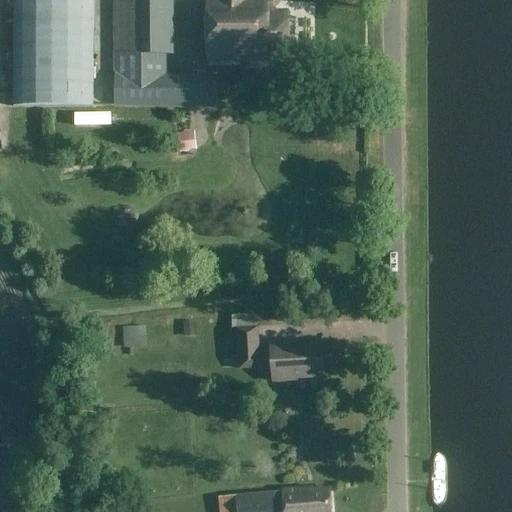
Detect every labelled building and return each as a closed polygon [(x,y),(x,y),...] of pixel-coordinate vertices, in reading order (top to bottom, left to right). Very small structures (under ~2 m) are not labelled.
[(92,108),(92,0),(12,0),(12,107),(92,108)] [(116,55),(116,107),(210,108),(210,75),(166,75),(166,55),(166,2),(165,0),(115,0),(116,2),(116,55)] [(207,0),(208,60),(286,59),(286,14),(268,14),(266,0),(207,0)] [(146,347),(145,326),(125,327),(126,348),(146,347)] [(258,328),(235,329),(238,371),(260,370),(258,328)] [(324,377),(322,345),(299,346),(298,344),(269,346),(272,383),(296,382),(296,379),(324,377)] [(292,492),(235,497),(217,498),(218,511),(330,511),(329,491),(311,492),(311,495),(292,496),(292,492)]
